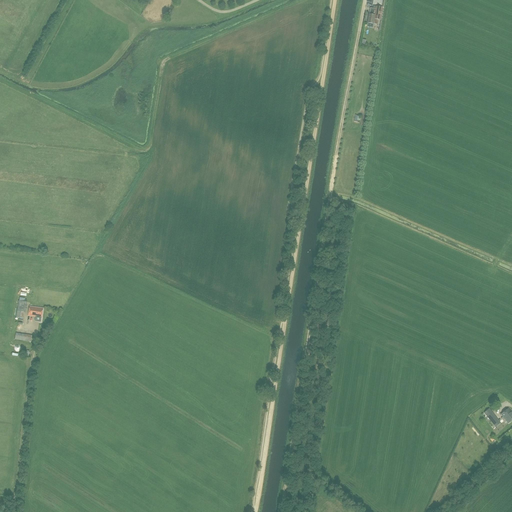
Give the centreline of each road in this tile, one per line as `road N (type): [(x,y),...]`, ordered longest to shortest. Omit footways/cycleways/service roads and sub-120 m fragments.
road 1 (track): [(279,511),(364,0)]
road 2 (track): [(335,0),(289,292)]
road 3 (track): [(285,319),(255,511)]
